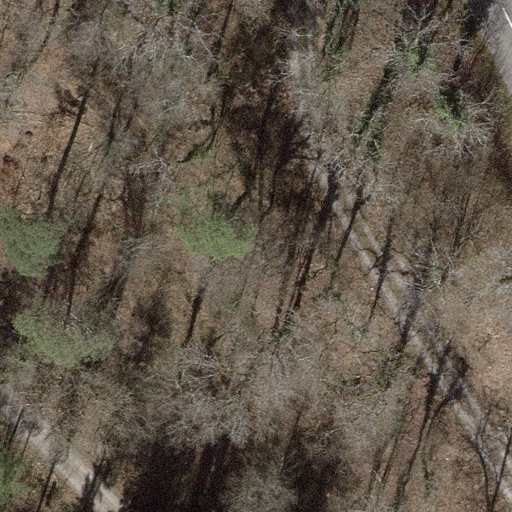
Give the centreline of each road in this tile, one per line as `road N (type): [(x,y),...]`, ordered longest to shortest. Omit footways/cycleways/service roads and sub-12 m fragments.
road 1 (track): [(307,0),(300,53),(318,128),(386,283),(472,405),(511,481)]
road 2 (track): [(129,511),(0,380)]
